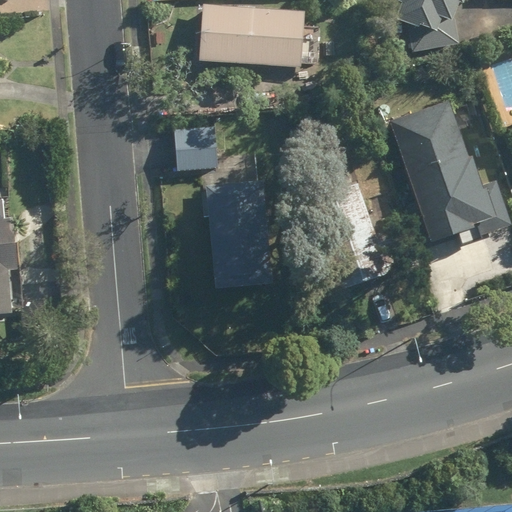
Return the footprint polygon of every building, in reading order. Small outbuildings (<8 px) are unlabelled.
[(463,0),(395,0),(399,1),(392,20),(408,26),(412,51),(454,44),(451,22),(457,5),(461,6),(463,0)] [(321,27),(300,25),(301,13),(199,5),(194,62),(296,71),(297,64),(318,65),(321,27)] [(405,210),(417,245),(458,230),(462,241),(511,224),(498,183),(482,189),(470,155),(462,157),(443,102),(389,121),(419,205),(405,210)] [(258,308),(246,159),(185,163),(197,313),(258,308)] [(358,183),(328,193),(358,282),(388,272),(358,183)] [(5,203),(0,203),(0,318),(19,317),(13,220),(6,220),(5,203)]
